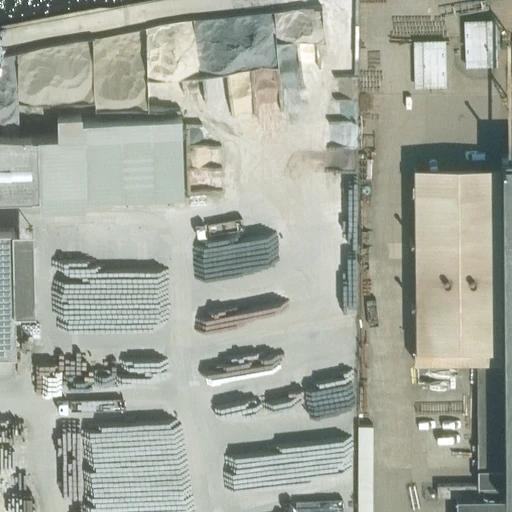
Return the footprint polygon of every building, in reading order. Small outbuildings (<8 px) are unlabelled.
[(381,74),(399,73),(396,0),(362,0),(365,81),(381,81),(381,74)] [(308,23),(303,24),(303,39),(325,38),(323,8),(307,9),(308,23)] [(210,73),(278,64),(276,45),(264,47),(261,23),(231,26),(230,23),(216,25),(219,48),(207,49),(210,73)] [(81,119),(81,112),(56,112),(56,135),(30,135),(30,134),(0,135),(0,196),(38,196),(38,206),(84,205),(83,198),(183,195),(181,116),(81,119)] [(511,511),(511,153),(499,153),(499,162),(499,187),(412,188),(414,346),(412,346),(412,360),(448,360),(448,372),(458,372),(458,360),(476,359),(477,482),(435,483),(435,495),(454,495),(454,511),(511,511)] [(0,310),(15,310),(13,229),(0,228),(0,310)]
